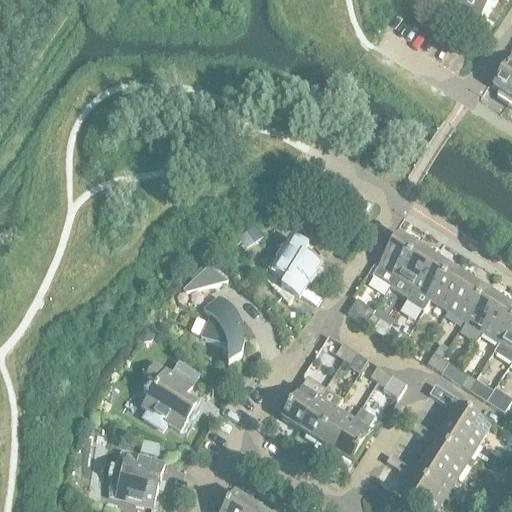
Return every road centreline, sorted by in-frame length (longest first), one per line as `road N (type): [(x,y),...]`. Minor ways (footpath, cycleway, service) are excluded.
road 1 (residential): [(331,318),(400,203),(318,155)]
road 2 (residential): [(247,449),(331,318)]
road 3 (residential): [(345,511),(427,380)]
